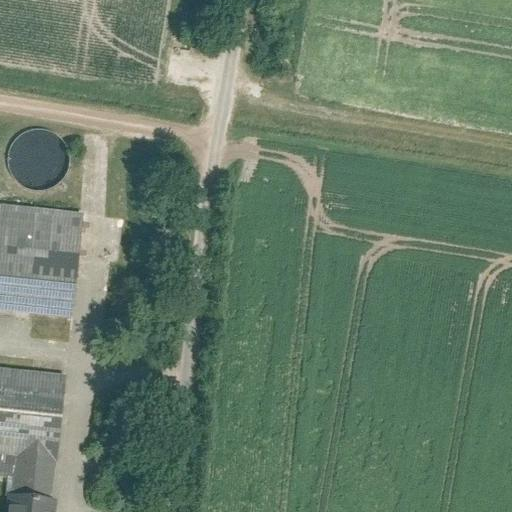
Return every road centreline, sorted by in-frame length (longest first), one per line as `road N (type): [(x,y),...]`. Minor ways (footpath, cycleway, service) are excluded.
road 1 (residential): [(169,511),(240,0)]
road 2 (track): [(0,92),(223,127)]
